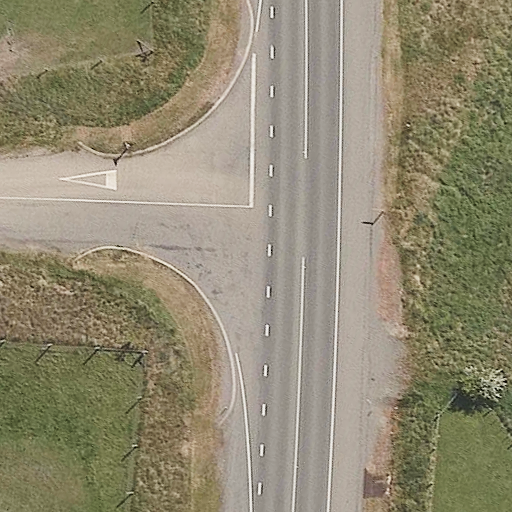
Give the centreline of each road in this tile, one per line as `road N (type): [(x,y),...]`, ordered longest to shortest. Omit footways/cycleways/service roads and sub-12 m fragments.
road 1 (unclassified): [(309,207),(0,196)]
road 2 (trunk): [(309,207),(288,511)]
road 3 (trunk): [(307,0),(309,207)]
